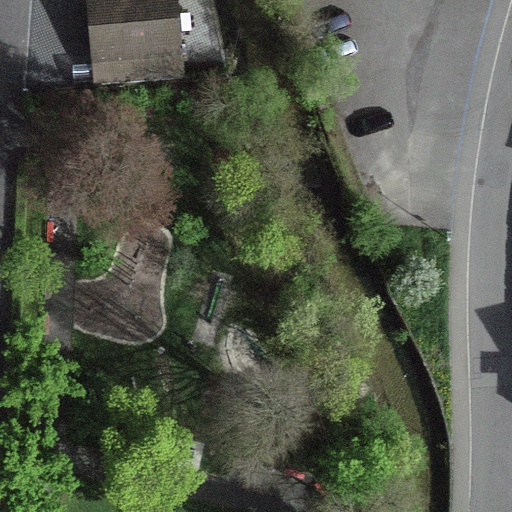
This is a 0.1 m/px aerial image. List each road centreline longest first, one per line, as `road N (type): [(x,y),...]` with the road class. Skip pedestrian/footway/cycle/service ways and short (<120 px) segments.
road 1 (residential): [(511,137),(491,511)]
road 2 (residential): [(0,285),(16,0)]
